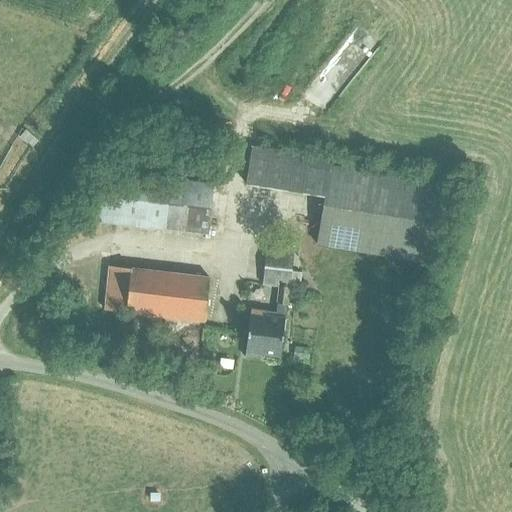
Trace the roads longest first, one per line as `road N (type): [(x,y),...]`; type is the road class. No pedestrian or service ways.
road 1 (track): [(252,0),(210,54),(64,183),(0,278)]
road 2 (unclassified): [(295,464),(229,421),(0,361)]
road 3 (track): [(0,224),(142,0)]
